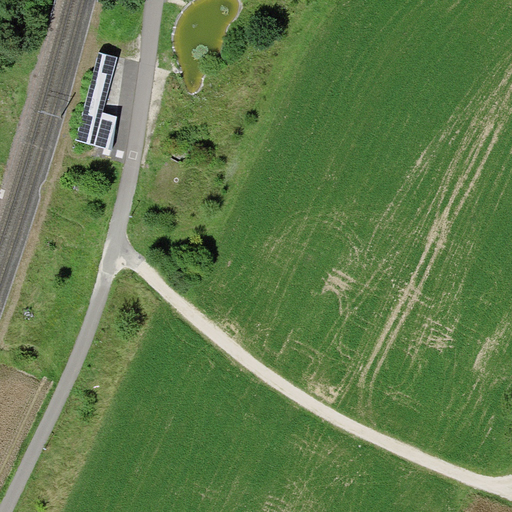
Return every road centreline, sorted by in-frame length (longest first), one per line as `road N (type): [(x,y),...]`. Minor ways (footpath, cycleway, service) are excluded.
road 1 (track): [(157,0),(118,240),(66,385),(7,511)]
road 2 (track): [(511,491),(380,439),(269,376),(188,313),(118,240)]
